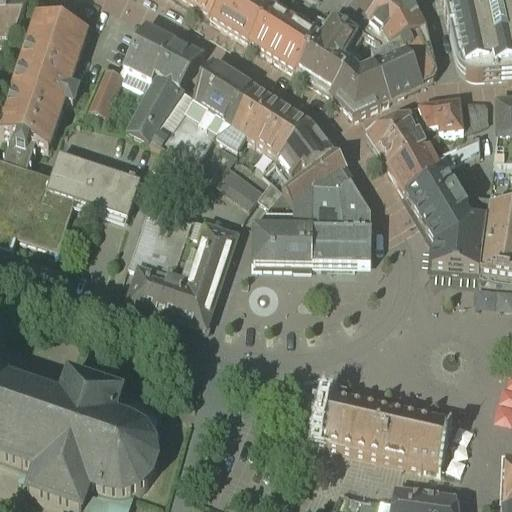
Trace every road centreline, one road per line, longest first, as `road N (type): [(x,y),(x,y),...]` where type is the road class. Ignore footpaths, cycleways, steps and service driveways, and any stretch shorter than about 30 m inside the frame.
road 1 (residential): [(192,354),(315,361),(347,353),(387,326),(405,290),(404,258),(341,141)]
road 2 (residential): [(341,141),(171,32),(97,0)]
road 3 (residential): [(0,292),(192,354)]
road 4 (residential): [(192,354),(209,400),(177,511)]
